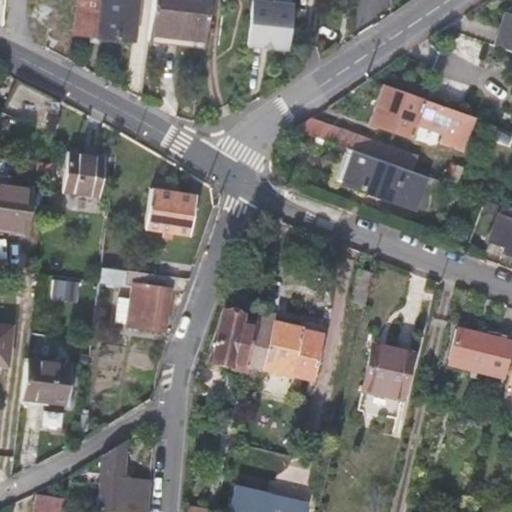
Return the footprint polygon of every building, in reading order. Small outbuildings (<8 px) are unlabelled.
[(135,0),(75,0),(72,32),(131,39),(135,0)] [(151,0),(146,42),(201,48),(206,4),(206,0),(151,0)] [(292,3),(263,0),(249,0),(245,43),(287,48),(292,3)] [(511,13),(505,11),(493,44),(511,51),(511,13)] [(15,80),(0,129),(0,156),(51,162),(59,102),(29,86),(15,80)] [(461,149),(473,117),(382,85),(369,122),(411,136),(416,125),(443,134),(441,142),(461,149)] [(340,129),(310,118),(295,128),(295,129),(334,143),(340,129)] [(416,156),(340,129),(334,143),(344,147),(411,171),(416,156)] [(411,208),(423,175),(411,171),(344,147),(333,179),(411,208)] [(96,194),(101,157),(66,153),(61,190),(96,194)] [(0,228),(10,230),(24,232),(29,188),(0,184),(0,228)] [(171,231),(185,232),(190,194),(176,192),(177,187),(171,186),(169,191),(152,188),(146,227),(165,229),(164,236),(170,236),(171,231)] [(500,205),(486,200),(481,211),(496,217),(500,205)] [(511,255),(511,207),(501,204),(500,205),(488,240),(502,246),(501,251),(511,255)] [(173,290),(174,277),(100,267),(98,281),(131,285),(129,298),(117,296),(113,321),(126,322),(126,325),(162,330),(169,290),(173,290)] [(352,304),(364,307),(371,277),(359,275),(352,304)] [(274,317),(257,313),(254,326),(245,368),(308,381),(320,326),(297,322),(296,330),(272,325),(274,317)] [(210,365),(244,372),(245,368),(254,326),(238,322),(239,318),(221,314),(210,365)] [(0,325),(0,363),(5,364),(9,327),(0,325)] [(447,366),(503,380),(511,343),(483,336),(456,330),(447,366)] [(397,418),(411,356),(391,352),(370,347),(357,410),(397,418)] [(69,363),(25,357),(20,397),(64,403),(69,363)] [(483,418),(492,421),(499,390),(490,388),(483,418)] [(87,416),(80,415),(78,429),(86,431),(87,416)] [(147,511),(148,493),(150,483),(121,480),(124,443),(100,458),(96,511),(102,511),(147,511)] [(303,511),(306,504),(235,487),(229,511),(303,511)] [(60,511),(63,500),(37,496),(34,511),(60,511)]
